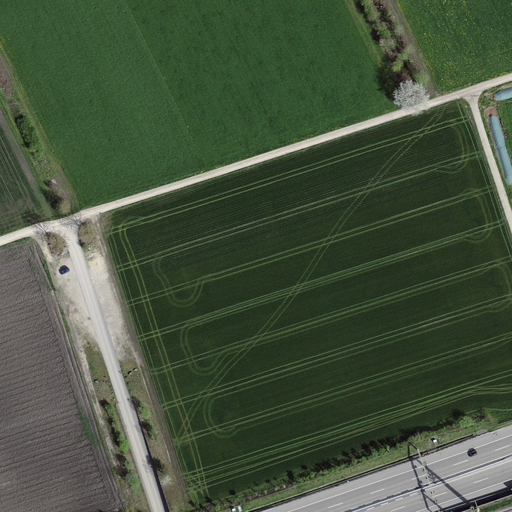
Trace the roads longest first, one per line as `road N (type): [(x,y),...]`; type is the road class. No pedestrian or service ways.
road 1 (track): [(66,222),(511,77)]
road 2 (unclassified): [(160,511),(66,222),(0,241)]
road 3 (motorway): [(511,443),(315,511)]
road 4 (track): [(469,90),(511,224)]
road 5 (motorway): [(387,511),(511,469)]
